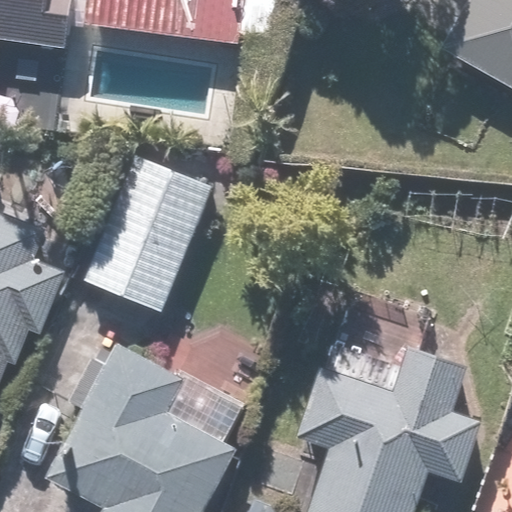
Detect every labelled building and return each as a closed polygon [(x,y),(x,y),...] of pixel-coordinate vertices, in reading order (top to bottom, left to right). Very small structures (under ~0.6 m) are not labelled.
[(0,0),(0,43),(0,40),(85,46),(87,0),(0,0)] [(98,0),(97,31),(307,47),(310,0),(98,0)] [(511,80),(511,0),(478,0),(451,45),(511,80)] [(230,170),(153,137),(94,273),(172,307),(230,170)] [(0,172),(4,160),(0,158),(0,402),(16,355),(31,360),(43,325),(56,329),(74,276),(40,264),(53,226),(0,208),(0,172)] [(116,510),(114,511),(216,511),(252,451),(174,405),(189,379),(111,334),(71,403),(90,414),(55,475),(116,510)] [(296,374),(255,505),(276,511),(429,511),(443,469),(473,479),(493,415),(464,406),(480,355),(415,335),(407,358),(340,337),(326,383),(296,374)]
